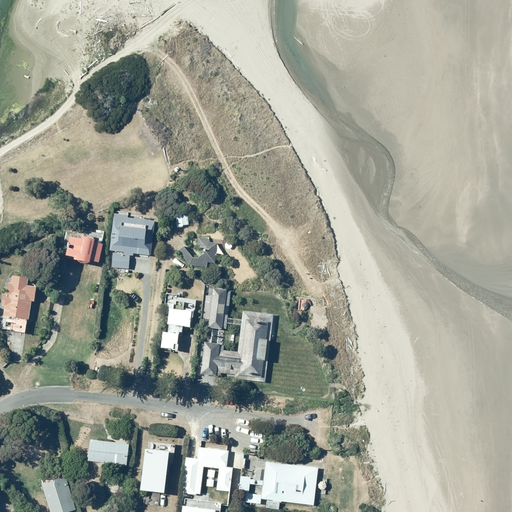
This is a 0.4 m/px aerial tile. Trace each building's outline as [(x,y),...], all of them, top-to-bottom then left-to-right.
[(147,215),(117,213),(114,268),(133,269),(133,254),(155,255),(157,221),(147,220),(147,215)] [(109,235),(76,230),(72,257),(80,258),(80,260),(105,264),(109,235)] [(213,238),(199,237),(198,246),(179,249),(190,265),(210,266),(210,262),(219,262),(221,244),(213,243),(213,238)] [(8,307),(7,316),(6,327),(29,330),(31,319),(33,320),(36,301),(40,302),(42,286),(13,282),(11,293),(7,293),(6,307),(8,307)] [(245,319),(230,317),(233,290),(216,288),(216,296),(207,295),(203,326),(210,326),(210,328),(206,361),(204,374),(225,377),(225,374),(238,375),(237,379),(267,382),(270,355),(271,356),(276,314),(246,311),(245,319)] [(186,292),(179,291),(178,295),(170,294),(169,307),(175,307),(172,332),(168,332),(166,349),(184,351),(187,327),(197,328),(200,300),(186,298),(186,292)] [(132,444),(94,440),(91,461),(130,465),(132,444)] [(231,449),(202,446),(201,459),(189,457),(185,493),(203,495),(206,467),(222,469),(219,490),(232,492),(236,463),(230,462),(231,449)] [(176,452),(151,449),(146,491),(171,494),(176,452)] [(240,504),(247,504),(282,508),(283,502),(317,505),(321,466),(290,463),(290,465),(286,464),(287,463),(245,459),(240,504)] [(79,511),(74,494),(69,477),(45,484),(53,511),(79,511)] [(188,500),(187,510),(189,510),(188,511),(223,511),(225,504),(188,500)]
